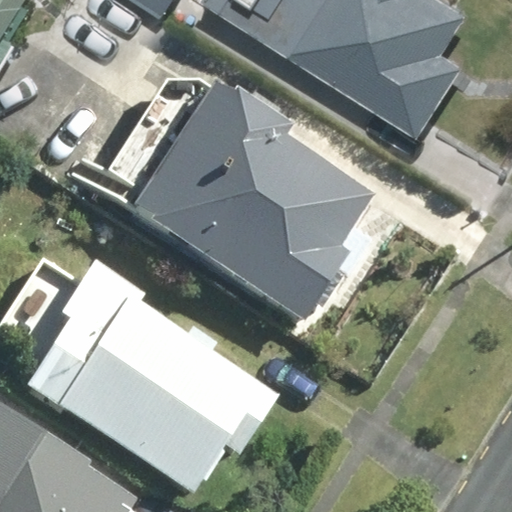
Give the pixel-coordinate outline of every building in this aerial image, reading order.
[(0,0),(0,39),(21,0),(0,0)] [(129,0),(157,19),(170,0),(129,0)] [(442,0),(208,0),(417,133),(457,70),(435,55),(462,13),(442,0)] [(265,160),(273,147),(199,100),(119,227),(297,339),(338,272),(325,264),(355,216),(265,160)] [(16,403),(184,507),(213,459),(231,470),(268,411),(82,296),(16,403)] [(128,511),(129,511),(0,429),(0,511),(128,511)]
